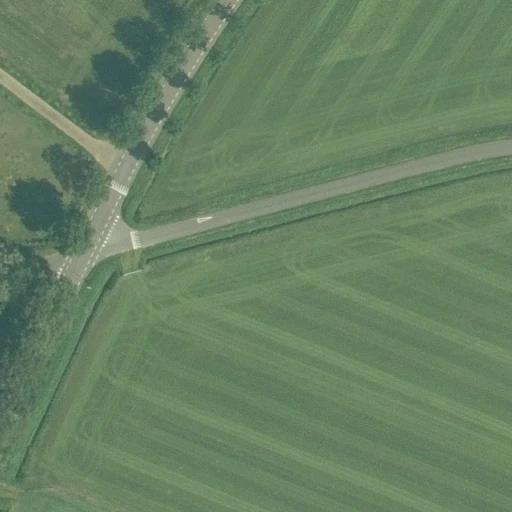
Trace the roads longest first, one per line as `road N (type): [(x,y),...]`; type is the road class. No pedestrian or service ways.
road 1 (unclassified): [(511,150),(83,254)]
road 2 (tertiary): [(83,254),(174,87),(232,0)]
road 3 (tertiary): [(0,433),(83,254)]
